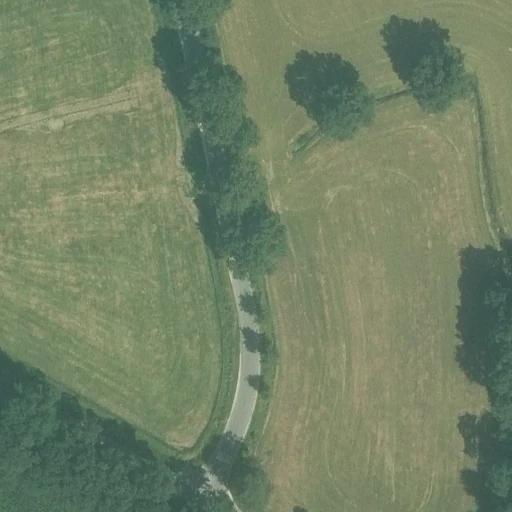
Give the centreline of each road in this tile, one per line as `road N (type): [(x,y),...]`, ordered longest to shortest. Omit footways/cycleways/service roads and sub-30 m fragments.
road 1 (unclassified): [(203,500),(242,423),(252,361),(218,159),(178,0)]
road 2 (unclassified): [(203,500),(0,388)]
